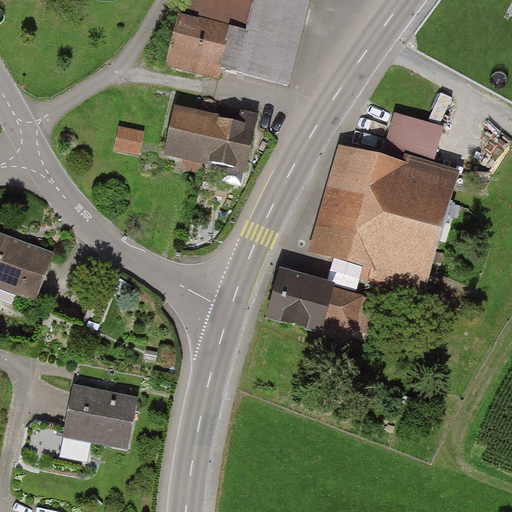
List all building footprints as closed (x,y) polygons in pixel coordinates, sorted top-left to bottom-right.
[(312,0),(210,0),(206,25),(183,21),(174,65),(294,90),(312,0)] [(256,129),(172,112),(162,161),(246,178),(256,129)] [(384,163),(340,151),(307,269),(427,302),(460,184),(428,175),(441,131),(396,118),(384,163)] [(147,136),(123,131),(118,155),(142,160),(147,136)] [(0,289),(36,304),(54,259),(0,237),(0,289)] [(367,301),(277,274),(264,320),(353,347),(367,301)] [(141,403),(73,390),(64,440),(131,453),(141,403)]
